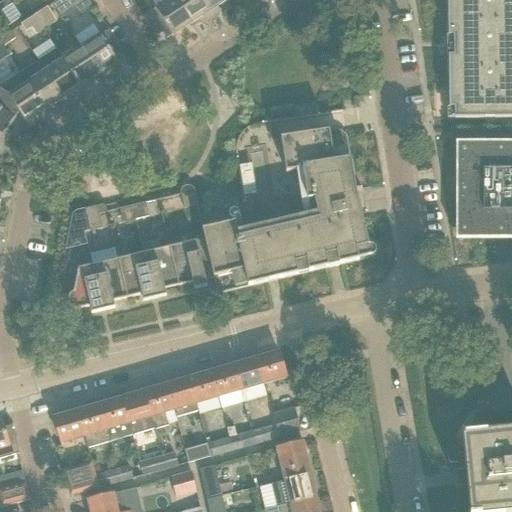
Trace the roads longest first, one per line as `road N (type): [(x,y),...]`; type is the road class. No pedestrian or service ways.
road 1 (residential): [(14,388),(8,303),(32,189),(64,141),(164,76)]
road 2 (residential): [(14,388),(299,321)]
road 3 (residential): [(417,280),(376,0)]
road 4 (residential): [(404,511),(366,305)]
road 5 (residential): [(299,321),(343,511)]
road 6 (residential): [(164,76),(294,0)]
road 7 (residential): [(56,511),(33,463),(14,388)]
